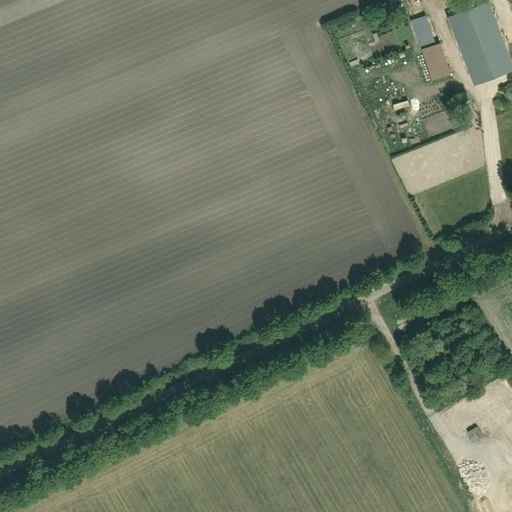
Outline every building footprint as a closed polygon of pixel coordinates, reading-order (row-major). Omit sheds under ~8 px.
[(511,0),(503,0),(508,14),(511,12),(511,0)] [(442,22),(449,30),(461,32),(470,25),(473,17),(467,5),(455,1),(444,8),(442,22)] [(424,16),(410,21),(420,46),(433,41),(424,16)] [(493,32),(474,40),(491,79),(509,71),(493,32)] [(418,51),(430,80),(446,74),(434,45),(418,51)]
